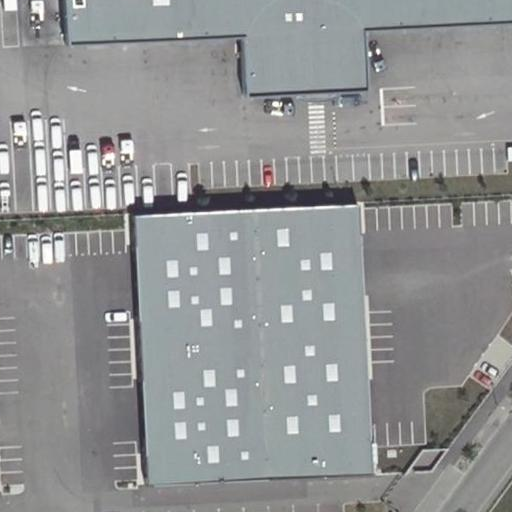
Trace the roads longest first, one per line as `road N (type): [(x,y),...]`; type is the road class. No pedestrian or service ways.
road 1 (unknown): [(511,100),(457,117),(222,125),(49,81),(0,77)]
road 2 (unknown): [(462,499),(369,486),(0,505)]
